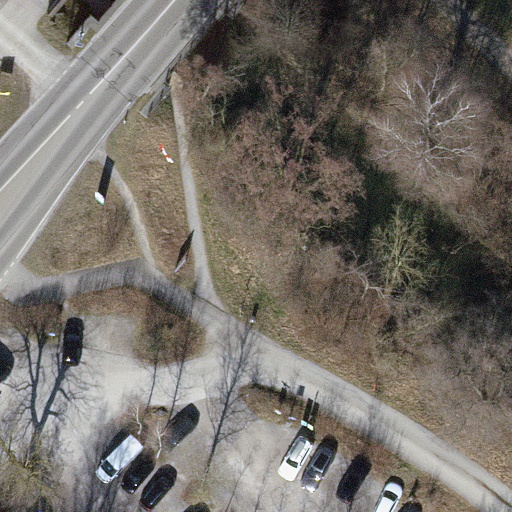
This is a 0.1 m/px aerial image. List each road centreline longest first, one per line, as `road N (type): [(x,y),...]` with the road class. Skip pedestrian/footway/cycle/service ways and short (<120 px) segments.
road 1 (track): [(508,511),(275,363)]
road 2 (secondary): [(175,0),(0,208)]
